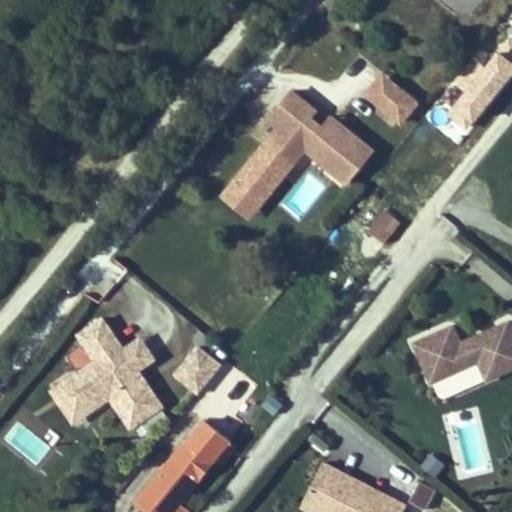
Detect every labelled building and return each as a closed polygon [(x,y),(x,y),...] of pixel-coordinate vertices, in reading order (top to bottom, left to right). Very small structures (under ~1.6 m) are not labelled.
[(361,91),(398,123),(419,100),(382,67),(361,91)] [(271,139),(298,161),(309,148),(350,181),(376,148),(340,119),(331,131),(326,127),(313,116),(319,108),(296,90),(284,105),(293,112),(282,126),(271,139)] [(293,112),(284,105),(273,119),(282,126),(293,112)] [(340,119),(335,115),(326,127),(331,131),(340,119)] [(298,161),(271,139),(260,153),(287,175),(298,161)] [(392,249),(404,234),(390,223),(379,238),(392,249)] [(123,350),(102,319),(78,335),(95,361),(65,382),(82,406),(94,409),(110,398),(131,428),(162,406),(137,370),(132,363),(128,366),(124,359),(128,356),(123,350)] [(470,346),(462,350),(459,344),(450,326),(412,344),(423,368),(442,372),(444,377),(475,362),(484,381),(511,367),(511,333),(506,322),(467,340),(470,346)] [(123,350),(128,356),(124,359),(128,366),(132,363),(137,370),(154,358),(139,338),(123,350)] [(196,340),(171,371),(198,392),(223,360),(196,340)] [(470,346),(467,340),(459,344),(462,350),(470,346)] [(430,383),(444,377),(442,372),(423,368),(430,383)] [(65,382),(51,391),(73,423),(94,409),(82,406),(65,382)] [(227,437),(205,421),(204,422),(202,421),(138,500),(153,511),(187,511),(190,510),(179,501),(227,441),(226,441),(225,440),(225,438),(227,437)] [(353,477),(323,462),(301,507),(310,511),(403,511),(408,504),(366,484),(364,489),(350,484),(353,477)] [(350,484),(364,489),(366,484),(353,477),(350,484)] [(419,480),(411,496),(424,503),(432,487),(419,480)]
